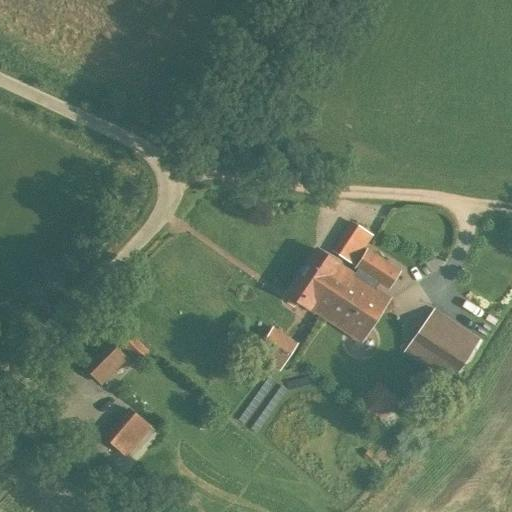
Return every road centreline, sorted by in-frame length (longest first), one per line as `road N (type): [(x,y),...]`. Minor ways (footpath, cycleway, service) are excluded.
road 1 (unclassified): [(0,363),(187,171),(0,83)]
road 2 (track): [(511,216),(187,171)]
